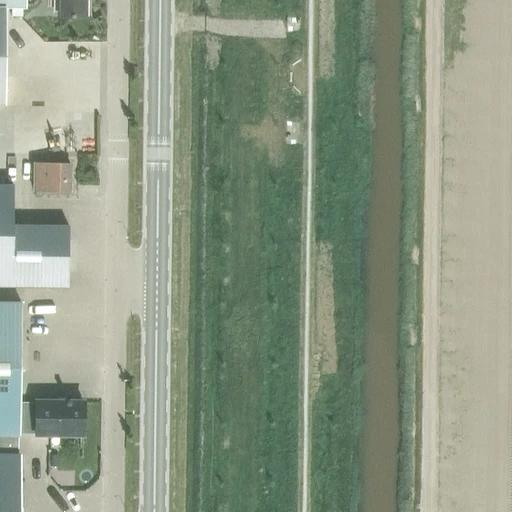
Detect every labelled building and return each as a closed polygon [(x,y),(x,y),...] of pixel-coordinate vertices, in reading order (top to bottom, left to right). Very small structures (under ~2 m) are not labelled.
[(0,0),(0,18),(4,19),(4,7),(20,7),(24,7),(23,0),(58,0),(58,18),(88,18),(88,17),(87,17),(87,1),(84,1),(84,0),(0,0)] [(70,165),(46,165),(34,164),(34,192),(35,192),(35,195),(35,196),(35,197),(35,198),(36,198),(37,198),(38,199),(40,199),(42,198),(42,197),(42,196),(43,192),(69,193),(70,165)] [(0,185),(0,286),(67,288),(68,226),(12,225),(12,185),(0,185)] [(0,302),(0,432),(17,432),(18,432),(18,404),(20,303),(0,302)] [(18,404),(18,432),(34,432),(34,435),(47,435),(82,436),(82,402),(35,401),(35,404),(18,404)] [(0,511),(17,511),(18,454),(17,454),(17,432),(0,432),(0,511)]
